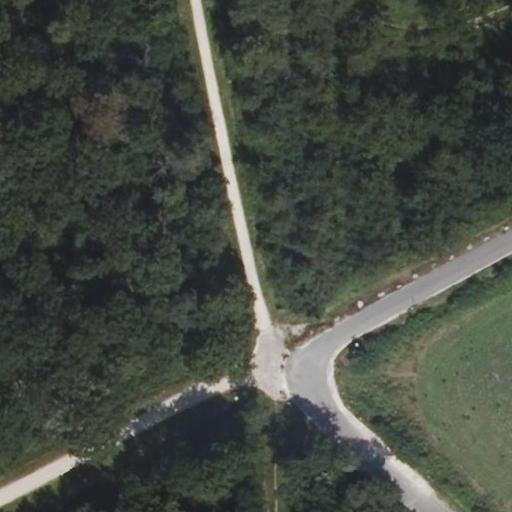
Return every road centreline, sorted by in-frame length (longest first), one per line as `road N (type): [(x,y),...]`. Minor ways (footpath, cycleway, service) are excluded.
road 1 (unclassified): [(428,511),(346,437),(309,386),(304,357),(511,238)]
road 2 (track): [(304,357),(261,315),(196,0)]
road 3 (track): [(304,357),(212,389),(0,498)]
